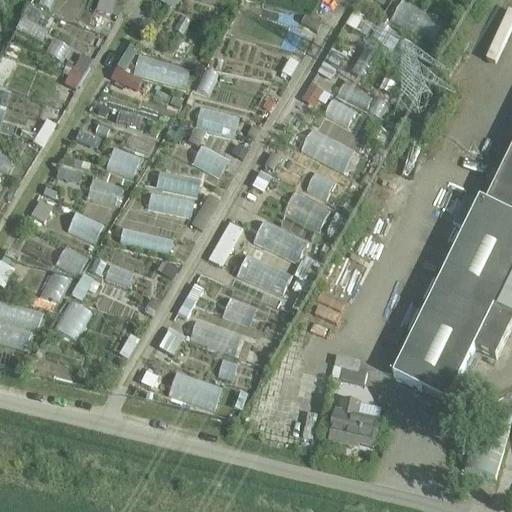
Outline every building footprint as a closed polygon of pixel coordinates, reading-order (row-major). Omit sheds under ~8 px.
[(113,0),(100,0),(96,12),(111,17),(116,1),(113,0)] [(307,17),(303,24),(318,33),(322,25),(307,17)] [(123,59),(117,70),(126,74),(132,64),(123,59)] [(291,59),(283,73),(291,78),(300,64),(291,59)] [(117,70),(112,80),(126,87),(131,77),(126,74),(117,70)] [(312,85),(306,97),(319,104),(319,102),(325,92),(312,85)] [(268,101),(263,110),(270,114),(276,105),(268,101)] [(101,107),(98,115),(107,118),(109,110),(101,107)] [(47,122),(33,144),(42,149),(56,127),(47,122)] [(253,127),(247,137),(254,141),(260,131),(253,127)] [(194,132),(188,144),(198,149),(205,135),(194,132)] [(294,135),(289,144),(296,147),(301,139),(294,135)] [(239,146),(234,156),(243,161),(248,152),(239,146)] [(511,153),(487,204),(481,201),(394,378),(449,405),(476,350),(497,361),(511,328),(511,153)] [(272,155),(265,167),(273,172),(280,160),(272,155)] [(64,159),(62,165),(74,168),(76,162),(64,159)] [(60,168),(57,179),(80,185),(82,175),(60,168)] [(261,173),(252,188),(263,194),(272,179),(261,173)] [(46,190),(43,196),(54,201),(57,195),(46,190)] [(46,208),(38,203),(31,214),(39,220),(46,208)] [(195,287),(187,300),(197,306),(204,293),(195,287)] [(187,300),(178,316),(187,322),(197,306),(187,300)] [(151,301),(147,309),(155,314),(160,305),(151,301)] [(130,337),(119,357),(127,362),(139,342),(130,337)] [(267,359),(247,352),(244,361),(264,369),(267,359)] [(341,381),(365,386),(368,374),(343,369),(341,381)] [(358,418),(362,400),(356,399),(355,404),(343,401),(340,414),(338,413),(331,442),(353,447),(353,443),(374,448),(380,422),(358,418)] [(466,472),(496,481),(511,423),(511,418),(484,411),(466,472)]
